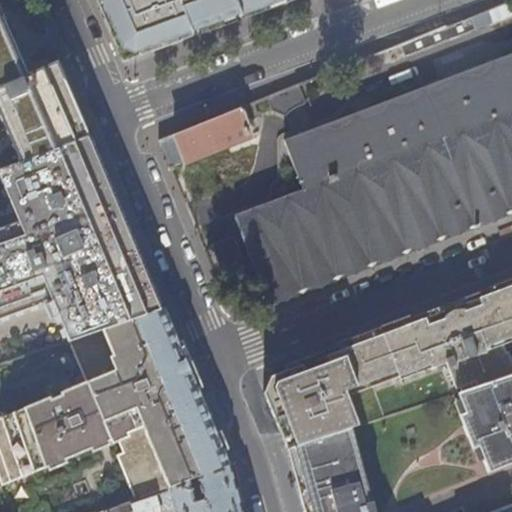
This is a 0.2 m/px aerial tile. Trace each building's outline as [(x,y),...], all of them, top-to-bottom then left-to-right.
[(97,0),(123,59),(284,0),(97,0)] [(0,103),(36,90),(29,74),(21,77),(0,28),(0,103)] [(248,261),(262,299),(511,206),(511,50),(280,137),(295,175),(272,183),(277,197),(231,214),(245,253),(239,255),(231,232),(207,241),(219,272),(248,261)] [(67,105),(50,65),(29,74),(36,90),(0,103),(0,121),(3,130),(16,162),(82,138),(67,105)] [(298,84),(265,96),(269,108),(283,113),(286,108),(288,106),(293,104),(304,100),(298,84)] [(199,123),(157,139),(159,142),(168,164),(246,131),(244,126),(249,123),(247,117),(255,113),(251,102),(199,123)] [(16,162),(0,167),(0,201),(8,199),(13,211),(0,216),(0,318),(50,300),(68,341),(159,310),(85,137),(82,138),(16,162)] [(511,275),(465,293),(467,299),(442,308),(441,303),(284,364),(273,389),(291,447),(351,427),(458,392),(511,374),(511,275)] [(228,464),(199,393),(178,343),(171,326),(164,308),(159,310),(68,341),(83,387),(59,397),(59,398),(45,403),(44,401),(0,417),(0,479),(18,473),(117,438),(119,457),(135,501),(228,464)] [(511,463),(511,374),(458,392),(466,412),(479,447),(489,472),(511,463)] [(479,447),(466,412),(460,414),(473,449),(479,447)] [(375,511),(373,501),(370,502),(351,427),(291,447),(307,504),(302,505),(304,511),(375,511)] [(164,511),(173,509),(173,511),(239,511),(236,495),(228,464),(135,501),(105,511),(164,511)] [(21,482),(18,473),(0,479),(0,484),(1,489),(21,482)]
